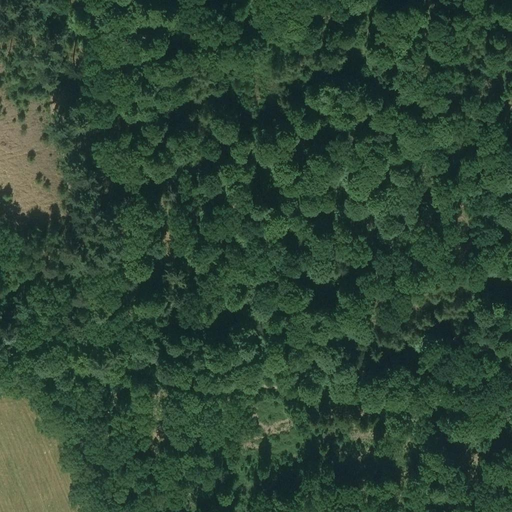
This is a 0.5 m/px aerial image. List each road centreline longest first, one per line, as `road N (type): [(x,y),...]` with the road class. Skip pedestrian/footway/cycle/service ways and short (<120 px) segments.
road 1 (track): [(497,397),(361,395),(95,364)]
road 2 (track): [(296,388),(365,0)]
road 3 (track): [(20,0),(93,310),(95,364)]
road 4 (track): [(95,364),(66,398),(67,442),(95,511)]
